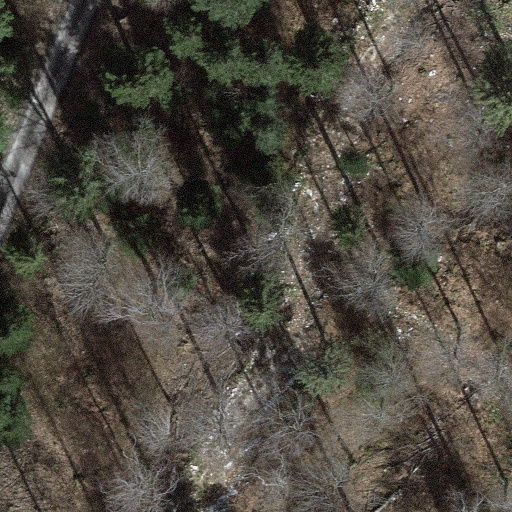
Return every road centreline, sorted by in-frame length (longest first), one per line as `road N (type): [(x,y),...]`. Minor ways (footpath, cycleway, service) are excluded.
road 1 (track): [(185,511),(261,375),(340,94),(403,0)]
road 2 (track): [(0,218),(86,0)]
